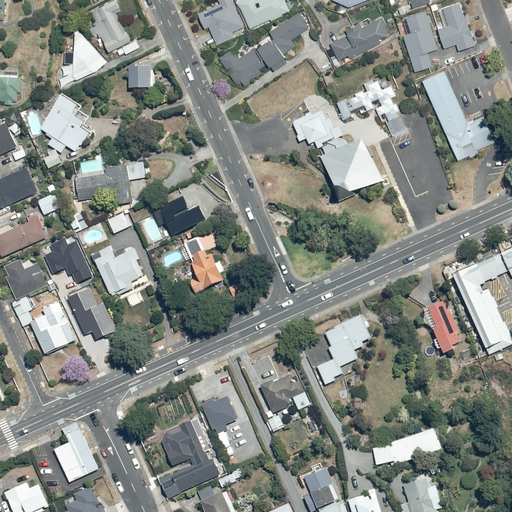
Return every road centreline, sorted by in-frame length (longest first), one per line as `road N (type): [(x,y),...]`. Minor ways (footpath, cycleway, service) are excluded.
road 1 (secondary): [(158,0),(296,306)]
road 2 (secondary): [(296,306),(511,208)]
road 3 (secondary): [(90,398),(296,306)]
road 4 (residential): [(90,398),(139,511)]
